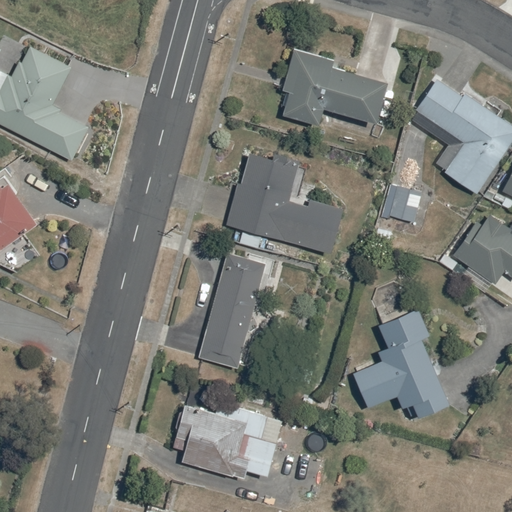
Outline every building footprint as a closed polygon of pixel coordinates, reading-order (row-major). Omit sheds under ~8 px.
[(63,110),(54,105),(72,68),(31,48),(23,64),(21,62),(13,77),(9,75),(6,81),(2,79),(0,81),(0,124),(73,161),(89,128),(61,114),(63,110)] [(337,67),(333,66),(335,60),(295,49),(284,90),(291,92),(284,115),(317,124),(321,125),(325,109),(378,123),(389,82),(337,67)] [(478,193),(511,141),(511,125),(465,95),(463,97),(438,81),(417,112),(466,143),(447,173),(478,193)] [(240,184),(229,225),(333,253),(345,208),(311,199),(309,206),(290,201),(301,161),(276,154),(275,160),(251,153),(243,185),(240,184)] [(0,251),(38,224),(16,194),(9,185),(4,189),(0,183),(0,251)] [(423,192),(398,186),(391,184),(384,214),(383,217),(389,218),(390,216),(415,222),(423,192)] [(511,277),(511,234),(511,233),(511,231),(511,228),(491,215),(484,226),(478,222),(455,256),(497,284),(505,272),(511,277)] [(228,253),(200,357),(238,368),(266,263),(228,253)] [(420,418),(452,404),(423,339),(431,336),(419,308),(379,325),(389,348),(380,352),(384,360),(354,373),(370,408),(399,395),(405,408),(408,407),(412,417),(419,414),(420,418)] [(186,405),(184,412),(180,414),(177,427),(179,431),(174,447),(187,451),(184,462),(234,476),(234,475),(246,478),(248,471),(269,476),(278,443),(262,439),(268,416),(221,402),(222,399),(193,391),(189,406),(186,405)] [(178,511),(179,510),(150,502),(146,511),(178,511)]
